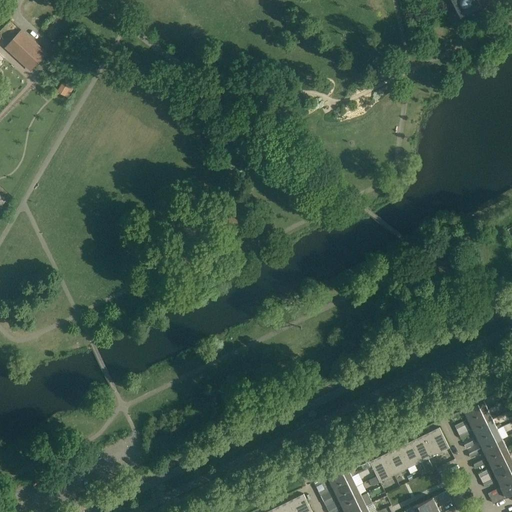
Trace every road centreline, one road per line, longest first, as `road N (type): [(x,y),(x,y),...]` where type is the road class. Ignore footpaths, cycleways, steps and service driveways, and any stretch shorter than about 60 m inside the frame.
road 1 (tertiary): [(511,306),(93,511)]
road 2 (tertiary): [(139,511),(511,328)]
